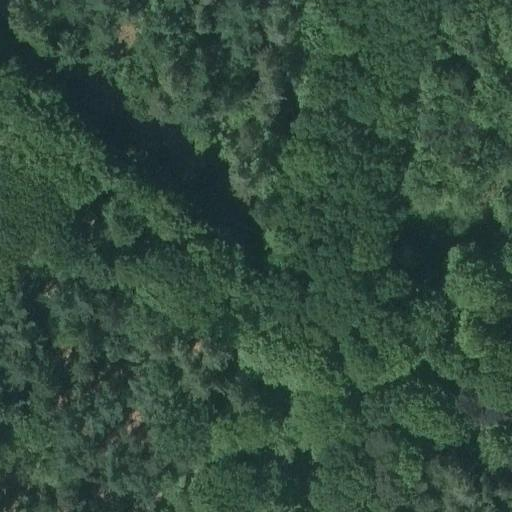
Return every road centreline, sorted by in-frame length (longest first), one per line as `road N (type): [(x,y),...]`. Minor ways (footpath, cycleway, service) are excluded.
road 1 (track): [(0,91),(293,317),(511,416)]
road 2 (primary): [(245,511),(372,0)]
road 3 (unclassified): [(316,511),(440,0)]
road 4 (unknown): [(0,23),(299,293)]
road 5 (track): [(0,296),(79,159)]
